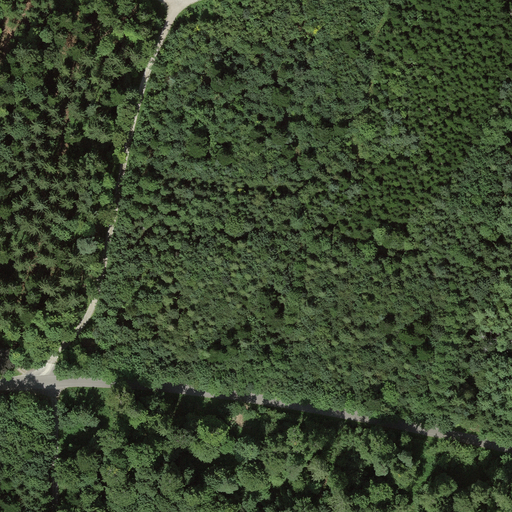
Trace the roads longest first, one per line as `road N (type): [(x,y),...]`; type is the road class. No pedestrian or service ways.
road 1 (unclassified): [(511,451),(181,388),(0,383)]
road 2 (track): [(185,0),(142,91),(96,307),(34,383)]
road 3 (track): [(56,383),(55,511)]
